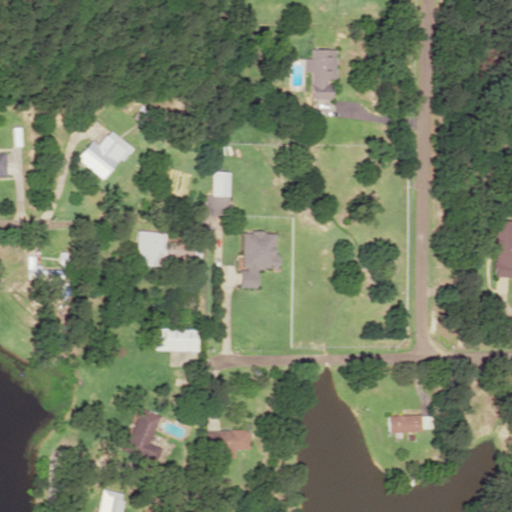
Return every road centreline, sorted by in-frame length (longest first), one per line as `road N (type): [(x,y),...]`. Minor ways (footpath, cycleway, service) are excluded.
road 1 (residential): [(419,354),(423,0)]
road 2 (residential): [(511,355),(218,362)]
